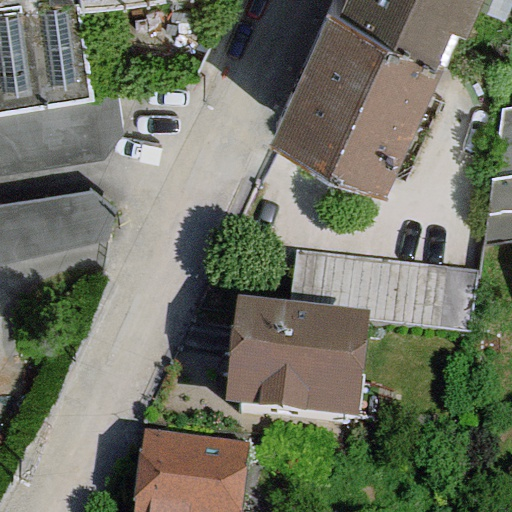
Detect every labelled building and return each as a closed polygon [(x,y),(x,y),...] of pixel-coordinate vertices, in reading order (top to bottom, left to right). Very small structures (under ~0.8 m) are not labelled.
[(0,0),(0,106),(97,93),(84,0),(0,0)] [(382,165),(439,38),(357,0),(329,0),(277,118),(382,165)] [(357,0),(439,38),(456,0),(357,0)] [(511,99),(501,101),(492,168),(511,164),(511,99)] [(511,164),(492,168),(483,228),(511,226),(511,164)] [(466,335),(475,275),(295,255),(290,298),(288,314),(466,335)] [(356,333),(233,320),(224,409),(347,421),(356,333)] [(267,436),(264,465),(323,472),(327,443),(267,436)] [(232,511),(240,452),(151,441),(142,511),(232,511)]
